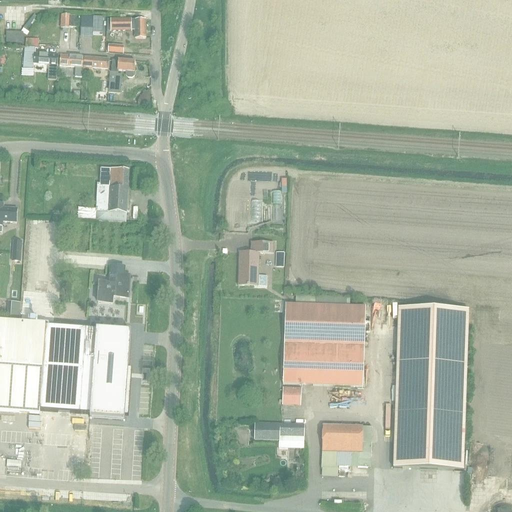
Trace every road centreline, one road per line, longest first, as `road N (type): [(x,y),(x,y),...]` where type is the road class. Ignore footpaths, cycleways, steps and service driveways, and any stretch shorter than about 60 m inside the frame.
road 1 (tertiary): [(167,499),(178,269),(163,154)]
road 2 (unknown): [(0,423),(170,428)]
road 3 (unclassified): [(0,148),(163,154)]
road 4 (tertiary): [(163,154),(190,0)]
